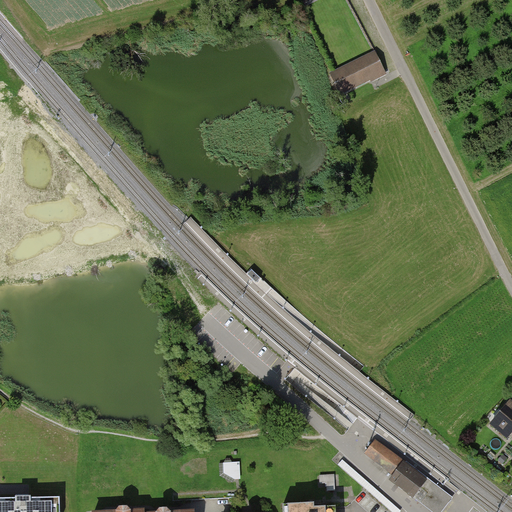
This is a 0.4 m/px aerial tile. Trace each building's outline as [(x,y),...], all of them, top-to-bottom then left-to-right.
[(346,98),(389,76),(377,54),(334,75),(346,98)] [(249,276),(257,284),(260,280),(252,272),(249,276)] [(511,404),(507,401),(486,425),(504,440),(511,430),(511,404)] [(400,463),(372,441),(364,451),(393,473),(400,463)] [(222,478),(242,478),(241,461),(221,462),(222,478)] [(389,478),(412,496),(413,494),(424,480),(400,463),(393,473),(389,478)] [(336,474),(321,475),(322,483),(328,482),(328,489),(337,488),(336,474)] [(427,476),(424,480),(413,494),(412,496),(432,511),(440,511),(453,496),(427,476)] [(56,511),(57,498),(0,498),(0,511),(56,511)] [(312,503),(284,505),(284,511),(332,511),(332,507),(312,508),(312,503)]
